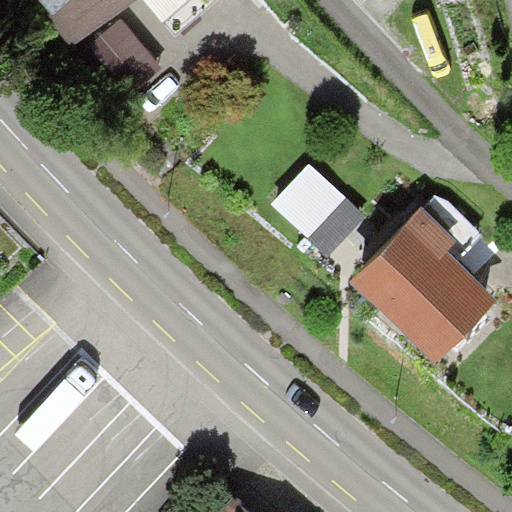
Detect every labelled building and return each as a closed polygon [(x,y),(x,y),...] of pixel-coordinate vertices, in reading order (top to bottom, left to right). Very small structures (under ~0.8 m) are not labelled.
[(62,0),(84,25),(113,0),(62,0)] [(149,0),(175,29),(208,0),(149,0)] [(114,18),(88,43),(126,81),(151,56),(114,18)] [(306,156),(271,192),(325,245),(360,209),(306,156)] [(431,346),(480,297),(434,253),(403,222),(355,272),(431,346)] [(258,511),(232,488),(209,511),(258,511)]
